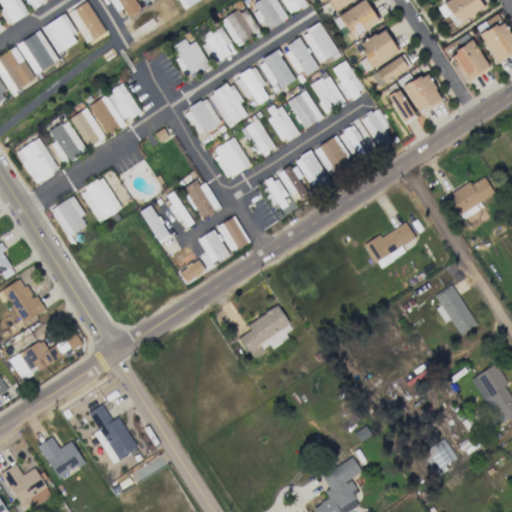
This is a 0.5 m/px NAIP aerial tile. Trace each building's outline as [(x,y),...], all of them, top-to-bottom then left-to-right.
[(19,0),(0,0),(0,11),(6,24),(26,14),(19,0)] [(45,0),(44,0),(22,0),(28,10),(45,0)] [(121,8),(127,17),(140,8),(134,0),(108,0),(115,11),(121,8)] [(177,0),(182,8),(197,0),(177,0)] [(258,0),(250,5),(259,22),(263,19),(267,29),(286,19),(275,0),(258,0)] [(279,0),(285,13),(303,5),(300,0),(279,0)] [(327,0),(333,10),(352,0),(327,0)] [(377,24),(366,0),(331,16),(337,29),(345,25),(350,36),(377,24)] [(454,26),(483,8),(477,0),(445,0),(435,7),(442,17),(447,15),(454,26)] [(66,13),(86,43),(104,30),(85,1),(66,13)] [(259,31),(242,6),(219,21),(236,47),(259,31)] [(75,42),(70,34),(74,32),(64,13),(40,26),(55,53),(75,42)] [(478,35),(495,61),(511,50),(511,39),(500,20),(478,35)] [(335,54),(320,23),(301,31),(315,62),(335,54)] [(210,64),(229,54),(223,44),(228,42),(219,26),(200,35),(204,43),(201,45),(210,64)] [(15,44),(33,74),(56,60),(38,30),(15,44)] [(186,80),(208,68),(188,35),(171,46),(177,56),(173,58),(186,80)] [(317,67),(299,38),(282,49),(300,77),(317,67)] [(449,53),(465,80),(487,68),(472,40),(449,53)] [(33,78),(13,46),(0,54),(0,78),(9,93),(33,78)] [(293,78),(276,50),(256,63),(272,90),(293,78)] [(377,86),(408,67),(401,54),(369,74),(377,86)] [(330,68),(338,81),(335,83),(345,100),(362,90),(344,60),(330,68)] [(244,98),(251,95),(256,104),(267,98),(260,87),(264,85),(253,66),(232,78),(244,98)] [(441,100),(424,72),(402,86),(419,113),(441,100)] [(323,112),(342,103),(327,73),(308,82),(323,112)] [(245,116),(238,103),(241,102),(230,81),(207,94),(225,127),(245,116)] [(137,112),(122,82),(105,91),(120,121),(137,112)] [(413,116),(398,89),(386,95),(400,123),(413,116)] [(302,129),(320,117),(303,90),(284,102),(302,129)] [(105,135),(123,124),(104,94),(86,106),(105,135)] [(195,135),(218,124),(206,98),(183,109),(195,135)] [(266,110),(270,116),(266,118),(281,142),(297,132),(278,103),(266,110)] [(103,137),(84,107),(68,118),(86,147),(103,137)] [(392,142),(382,128),(387,124),(376,108),(359,119),(380,150),(392,142)] [(47,131),(53,141),(49,144),(62,164),(84,150),(65,119),(47,131)] [(240,127),(255,158),(273,150),(258,119),(240,127)] [(362,123),(338,132),(348,160),(372,150),(362,123)] [(329,176),(350,162),(332,136),(312,150),(329,176)] [(34,184),(57,169),(37,137),(13,152),(34,184)] [(224,177),(247,167),(234,137),(210,148),(224,177)] [(293,160),(311,190),(327,180),(309,150),(293,160)] [(293,202),(306,195),(296,178),(300,176),(293,164),(276,174),(293,202)] [(455,216),(493,193),(481,174),(444,197),(455,216)] [(261,183),(268,197),(272,195),(279,209),(286,205),(282,198),(285,196),(275,176),(261,183)] [(120,208),(101,177),(78,191),(97,222),(120,208)] [(197,186),(194,180),(181,188),(200,218),(219,206),(203,182),(197,186)] [(165,194),(170,204),(169,204),(180,228),(190,224),(174,190),(165,194)] [(63,237),(85,227),(80,216),(82,215),(73,196),(49,207),(63,237)] [(167,234),(149,204),(138,211),(157,241),(167,234)] [(215,226),(230,252),(248,241),(233,216),(215,226)] [(414,238),(403,220),(363,245),(377,268),(404,252),(400,246),(414,238)] [(196,239),(211,264),(227,254),(212,228),(196,239)] [(0,274),(3,279),(13,273),(0,252),(4,249),(0,242),(0,274)] [(204,271),(197,259),(176,271),(183,283),(204,271)] [(0,289),(0,302),(0,303),(7,299),(21,323),(44,310),(35,295),(31,298),(19,278),(0,289)] [(475,325),(451,285),(433,295),(439,305),(434,308),(443,322),(449,319),(458,335),(475,325)] [(293,332),(276,305),(245,324),(249,330),(237,337),(250,358),(269,346),(269,347),(293,332)] [(7,358),(19,379),(81,345),(74,333),(46,348),(41,339),(7,358)] [(469,379),(497,424),(511,414),(511,399),(503,385),(506,383),(493,363),(469,379)] [(117,416),(110,420),(101,404),(86,412),(97,430),(92,432),(112,464),(136,449),(117,416)] [(36,445),(56,478),(83,463),(70,440),(57,448),(50,436),(36,445)] [(455,457),(442,438),(420,452),(436,476),(446,469),(444,464),(455,457)] [(360,472),(351,457),(318,475),(330,496),(311,507),(313,511),(348,511),(359,506),(350,491),(354,488),(349,478),(360,472)] [(32,467),(21,474),(14,464),(0,471),(0,475),(21,510),(49,494),(32,467)]
